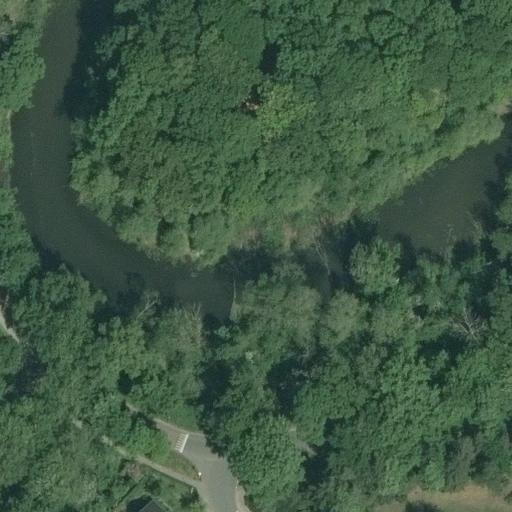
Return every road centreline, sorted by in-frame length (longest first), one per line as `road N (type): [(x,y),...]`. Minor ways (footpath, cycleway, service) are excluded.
road 1 (tertiary): [(511,398),(478,397),(295,442),(218,449)]
road 2 (tertiary): [(218,449),(163,436),(54,370)]
